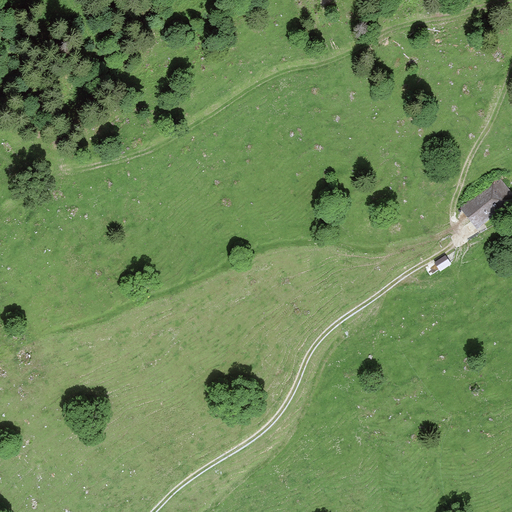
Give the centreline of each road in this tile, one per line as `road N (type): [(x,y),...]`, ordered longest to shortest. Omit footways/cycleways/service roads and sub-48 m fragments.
road 1 (track): [(511,0),(391,26),(314,67),(282,68),(178,133),(109,162),(52,171),(3,212)]
road 2 (track): [(216,511),(294,435),(339,343),(374,317),(383,296),(458,238),(462,182),(511,69)]
road 3 (track): [(383,296),(324,341),(268,431),(158,511)]
